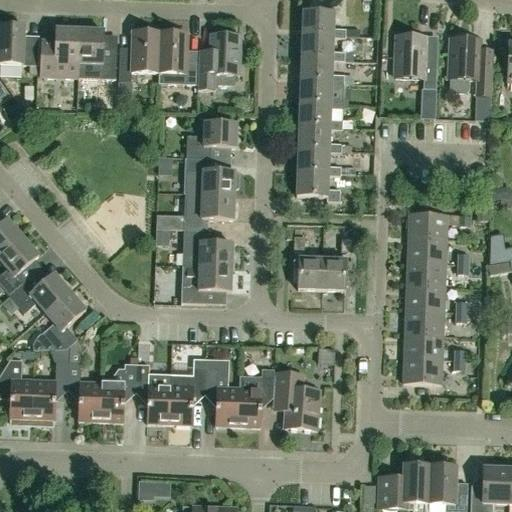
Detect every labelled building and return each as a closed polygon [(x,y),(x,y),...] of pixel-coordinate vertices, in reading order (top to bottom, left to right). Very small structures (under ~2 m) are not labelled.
[(301,40),(332,41),(345,42),(345,32),(333,32),(333,15),(302,14),(301,40)] [(0,67),(37,69),(38,39),(23,39),(24,29),(0,28),(0,67)] [(78,81),(79,33),(55,32),(54,56),(40,56),(40,80),(78,81)] [(103,34),(79,33),(78,81),(115,83),(116,59),(102,58),(103,34)] [(130,75),(158,76),(159,36),(131,35),(131,57),(119,57),(118,85),(130,86),(130,75)] [(159,88),(184,88),(197,88),(198,60),(186,59),(187,37),(159,36),(158,76),(159,88)] [(198,62),(197,93),(215,93),(218,89),(229,89),(235,83),(235,79),(237,79),(239,39),(211,38),(210,63),(198,62)] [(332,55),(332,41),(301,40),(300,63),(331,64),(344,64),(344,55),(332,55)] [(436,67),(424,67),(425,41),(396,40),(394,81),(423,82),(423,95),(435,95),(436,67)] [(450,42),(448,82),(449,82),(449,93),(453,97),(465,97),(468,93),(468,83),(476,83),(475,99),(490,100),(491,72),(492,52),(479,52),(479,43),(450,42)] [(299,86),(331,87),(343,87),(343,78),(331,78),(331,64),(300,63),(299,86)] [(330,101),(331,87),(299,86),(299,109),(330,110),(342,110),(342,101),(330,101)] [(3,111),(7,121),(8,123),(23,118),(18,105),(3,111)] [(329,124),(330,110),(299,109),(298,132),(329,133),(341,133),(342,124),(329,124)] [(470,117),(470,136),(480,136),(480,117),(470,117)] [(185,162),(209,163),(210,151),(235,151),(236,127),(203,125),(203,140),(186,139),(185,162)] [(328,147),(329,133),(298,132),(297,155),(328,156),(340,156),(340,154),(351,155),(351,148),(341,147),(328,147)] [(296,178),(327,179),(340,179),(340,177),(355,178),(355,171),(340,170),(328,170),(328,156),(297,155),(296,178)] [(209,163),(185,162),(184,197),(233,199),(233,194),(237,191),(237,178),(234,175),(209,174),(209,163)] [(327,192),(327,179),(296,178),(295,199),(326,200),(326,205),(339,205),(339,193),(327,192)] [(489,193),(491,205),(502,203),(500,191),(489,193)] [(233,199),(184,197),(183,234),(207,234),(207,222),(232,223),(233,199)] [(408,217),(407,241),(445,243),(446,230),(458,230),(470,230),(471,220),(408,217)] [(0,260),(23,241),(6,222),(0,227),(0,260)] [(207,234),(183,234),(181,270),(231,271),(231,247),(206,246),(207,234)] [(490,241),(489,268),(494,267),(511,264),(511,250),(504,251),(502,239),(490,241)] [(294,240),(293,253),(303,253),(305,240),(294,240)] [(0,290),(4,295),(8,301),(27,285),(19,275),(38,259),(23,241),(0,260),(0,265),(6,272),(0,277),(0,290)] [(351,255),(352,244),(352,242),(341,241),(341,255),(351,255)] [(406,266),(445,267),(445,243),(407,241),(406,266)] [(457,267),(469,268),(469,258),(457,257),(457,267)] [(297,292),(320,293),(321,262),(298,261),(297,292)] [(321,262),(320,293),(344,294),(345,263),(321,262)] [(511,275),(511,283),(511,264),(494,267),(489,268),(488,269),(489,278),(511,275)] [(444,291),(445,267),(406,266),(405,290),(444,291)] [(468,278),(469,268),(457,267),(457,278),(468,278)] [(231,271),(181,270),(180,306),(204,307),(204,294),(230,295),(231,271)] [(27,285),(8,301),(23,317),(35,306),(45,317),(69,296),(53,277),(34,293),(27,285)] [(440,311),(444,291),(405,290),(401,310),(440,311)] [(69,296),(45,317),(53,327),(40,338),(54,353),(65,353),(69,350),(77,343),(65,330),(85,313),(69,296)] [(467,316),(467,306),(455,305),(455,316),(467,316)] [(439,335),(440,311),(401,310),(400,334),(439,335)] [(455,326),(467,327),(467,316),(455,316),(455,326)] [(403,362),(441,364),(439,335),(400,334),(403,362)] [(69,350),(68,365),(79,366),(80,350),(77,343),(69,350)] [(454,354),(453,364),(465,364),(465,354),(454,354)] [(441,364),(403,362),(402,386),(440,388),(441,364)] [(31,431),(33,384),(20,383),(21,364),(9,363),(0,377),(0,399),(6,391),(10,391),(8,430),(31,431)] [(214,429),(237,430),(239,391),(228,391),(229,364),(205,363),(205,370),(204,398),(215,399),(214,429)] [(465,364),(453,364),(453,374),(465,375),(465,364)] [(54,385),(33,384),(31,431),(53,431),(55,393),(67,393),(68,365),(55,365),(54,385)] [(79,366),(68,365),(67,393),(78,394),(77,424),(100,425),(101,386),(79,385),(79,366)] [(136,396),(137,368),(124,368),(124,372),(118,372),(113,378),(113,387),(101,386),(100,425),(122,426),(123,396),(136,396)] [(148,368),(137,368),(136,396),(147,396),(146,427),(169,428),(170,378),(148,377),(148,368)] [(204,398),(205,370),(192,370),(192,379),(170,378),(169,428),(191,428),(192,398),(204,398)] [(239,391),(237,430),(259,431),(260,401),(272,401),(273,373),(261,373),(260,381),(239,380),(239,391)] [(315,433),(319,394),(301,393),(302,379),(276,377),(274,404),(285,405),(283,431),(315,433)] [(428,511),(429,469),(403,468),(402,481),(378,480),(377,511),(400,511),(428,511)] [(455,470),(429,469),(428,511),(465,511),(466,487),(454,486),(455,470)] [(508,507),(509,472),(482,471),(482,489),(470,489),(469,511),(491,511),(492,507),(508,507)] [(152,500),(152,482),(138,481),(137,499),(152,500)] [(370,488),(365,488),(365,503),(374,504),(374,488),(370,488)]
